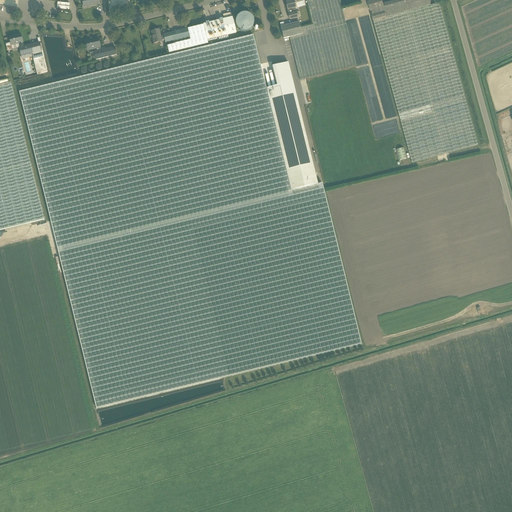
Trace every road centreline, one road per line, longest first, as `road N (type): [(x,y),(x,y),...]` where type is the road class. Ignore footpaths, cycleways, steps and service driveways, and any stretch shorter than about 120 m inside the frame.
road 1 (unclassified): [(222,0),(113,26),(0,21)]
road 2 (unclassified): [(511,210),(453,0)]
road 3 (unknown): [(259,0),(317,164)]
